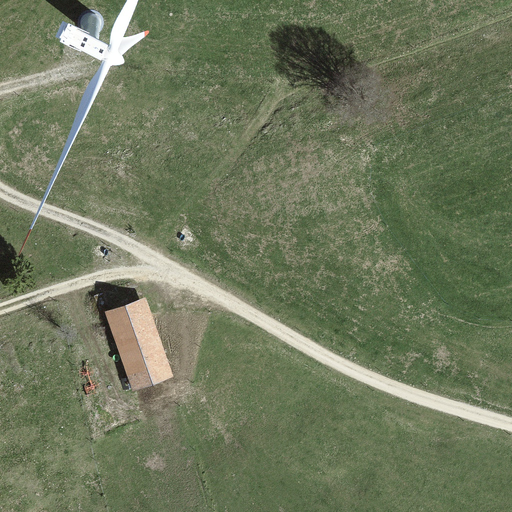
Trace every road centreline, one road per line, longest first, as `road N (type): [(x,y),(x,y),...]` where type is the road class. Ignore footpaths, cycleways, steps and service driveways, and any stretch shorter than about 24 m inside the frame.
road 1 (track): [(169,270),(278,329),(347,384),(511,434)]
road 2 (track): [(0,309),(97,276),(169,270)]
road 3 (track): [(126,243),(0,193)]
